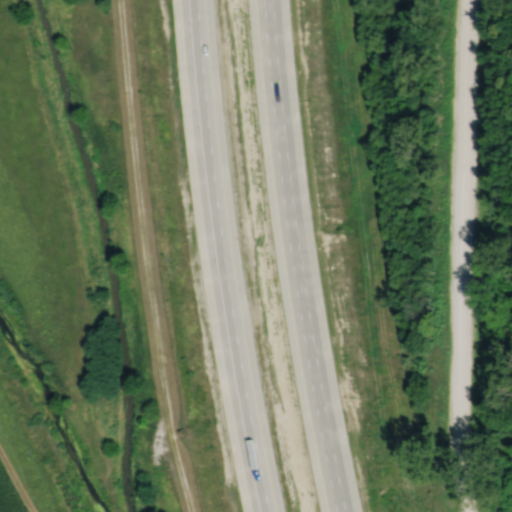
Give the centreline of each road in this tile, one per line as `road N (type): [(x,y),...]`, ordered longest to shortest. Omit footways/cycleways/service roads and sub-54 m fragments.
road 1 (residential): [(120,0),(152,290),(196,511)]
road 2 (motorway): [(359,511),(302,183),(285,0)]
road 3 (motorway): [(213,0),(227,160),(285,511)]
road 4 (tertiary): [(465,0),(458,457),(466,511)]
